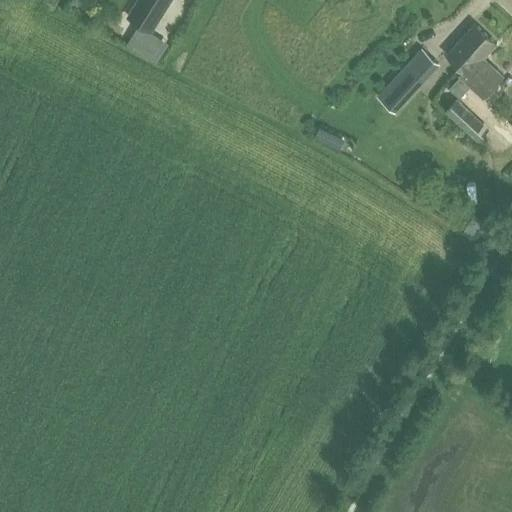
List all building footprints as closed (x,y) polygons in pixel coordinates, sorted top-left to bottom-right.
[(151,30),(170,0),(139,0),(129,16),(151,30)] [(480,62),(485,58),(498,43),(476,23),(448,54),(466,71),(477,59),(480,62)] [(423,48),(400,73),(394,80),(391,83),(408,99),(441,64),(423,48)] [(484,97),(504,75),(485,58),(480,62),(477,59),(466,71),(461,76),(484,97)] [(479,140),(490,128),(457,98),(447,110),(479,140)] [(466,171),(461,182),(484,193),(489,182),(466,171)]
